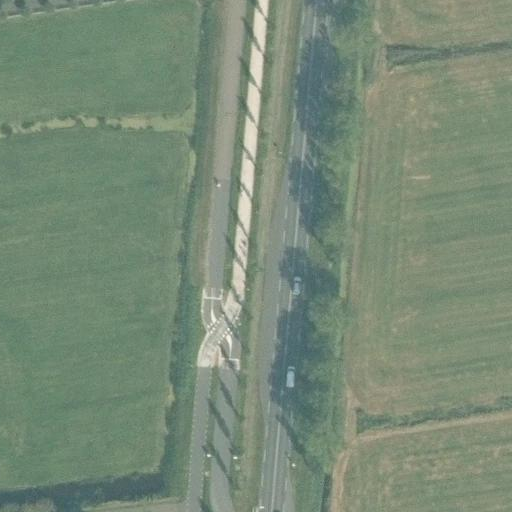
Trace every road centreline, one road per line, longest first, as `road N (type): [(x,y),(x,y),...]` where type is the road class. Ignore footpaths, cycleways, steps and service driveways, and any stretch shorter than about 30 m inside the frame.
road 1 (unclassified): [(223,511),(217,495),(230,349),(212,321),(211,301),(237,0)]
road 2 (primary): [(270,511),(316,0)]
